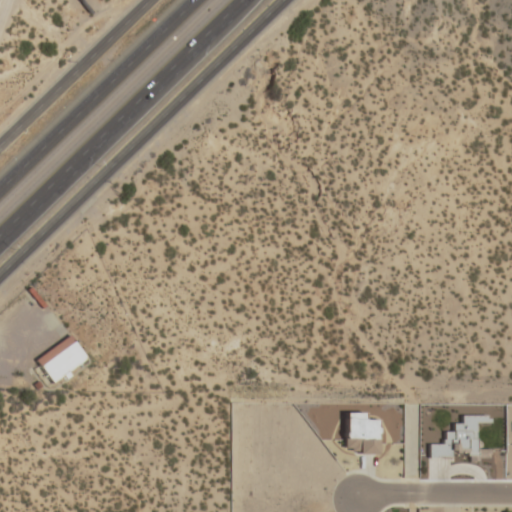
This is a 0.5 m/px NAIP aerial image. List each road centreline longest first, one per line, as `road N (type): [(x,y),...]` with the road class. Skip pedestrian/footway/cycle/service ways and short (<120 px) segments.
road 1 (secondary): [(0,273),(285,0)]
road 2 (motorway): [(0,234),(238,0)]
road 3 (motorway): [(187,0),(0,181)]
road 4 (secondary): [(148,0),(0,144)]
road 5 (residential): [(365,497),(511,496)]
